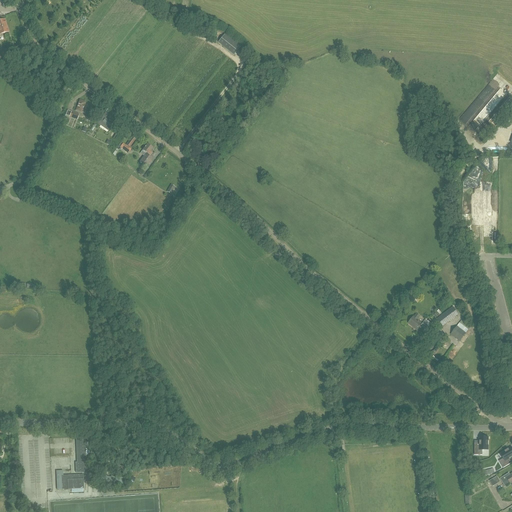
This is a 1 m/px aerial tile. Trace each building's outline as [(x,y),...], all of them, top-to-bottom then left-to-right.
[(9,32),(7,26),(0,27),(0,37),(3,37),(2,34),(9,32)] [(225,34),(218,43),(234,56),(241,47),(225,34)] [(0,61),(1,61),(0,59),(10,56),(8,49),(0,51),(0,61)] [(269,67),(258,61),(255,66),(266,73),(269,67)] [(76,111),(81,112),(82,109),(86,111),(87,106),(85,105),(85,102),(80,100),(76,111)] [(98,118),(93,125),(96,127),(97,125),(95,124),(96,123),(98,123),(97,124),(100,126),(102,124),(110,129),(113,123),(110,121),(109,119),(108,120),(105,118),(106,117),(103,116),(101,119),(98,118)] [(126,145),(130,147),(137,139),(133,136),(126,145)] [(120,147),(128,153),(131,149),(123,143),(120,147)] [(146,153),(144,155),(151,160),(153,158),(150,157),(153,153),(150,151),(153,148),(147,144),(143,150),(146,153)] [(151,160),(144,155),(140,161),(147,167),(151,160)] [(409,323),(412,326),(413,325),(418,329),(417,330),(418,330),(424,334),(429,327),(423,323),(422,324),(417,320),(420,316),(416,314),(409,323)] [(438,318),(437,319),(443,327),(450,321),(444,314),(438,318)] [(466,333),(458,326),(451,334),(460,341),(466,333)] [(428,341),(432,345),(437,338),(433,335),(428,341)] [(87,461),(86,461),(85,436),(76,437),(77,462),(75,462),(76,472),(88,471),(87,461)] [(474,443),(474,455),(482,455),(482,452),(482,450),(485,450),(488,450),(488,438),(479,437),(479,443),(474,443)] [(504,458),(499,461),(503,468),(511,462),(511,459),(511,457),(511,456),(511,448),(511,447),(501,453),(504,458)] [(56,470),(57,489),(84,488),(83,474),(63,475),(63,470),(56,470)] [(511,473),(510,475),(508,473),(500,478),(505,486),(511,482),(511,473)] [(110,478),(102,477),(101,482),(109,484),(109,483),(113,484),(114,482),(122,484),(124,478),(115,476),(115,477),(114,477),(110,476),(110,478)] [(492,486),(500,482),(496,476),(489,481),(492,486)]
